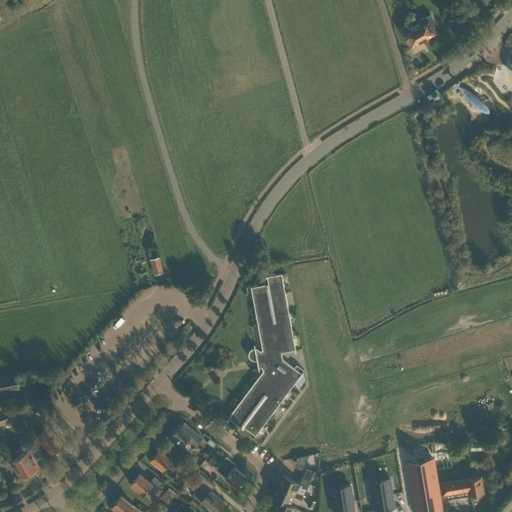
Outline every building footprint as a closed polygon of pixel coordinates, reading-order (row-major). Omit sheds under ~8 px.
[(415,25),(423,41),(428,38),(427,37),(435,33),(431,27),(436,24),(431,14),(420,20),(421,22),(415,25)] [(423,41),(415,25),(408,29),(410,31),(404,34),(411,47),(419,42),(419,43),(423,41)] [(460,85),(458,87),(463,94),(467,98),(470,102),(476,106),(479,109),(482,110),(485,111),(487,111),(488,110),(488,109),(488,108),(487,106),(486,104),(485,103),(484,101),(480,98),(476,95),(472,92),(469,89),(464,87),(460,85)] [(158,257),(151,259),(155,274),(162,272),(158,257)] [(296,365),(294,367),(283,359),(281,352),(296,350),(282,273),(267,276),(268,284),(252,287),(251,284),(250,284),(251,287),(250,287),(250,288),(251,287),(262,352),(260,352),(260,351),(259,350),(258,349),(257,348),(256,348),(255,348),(254,348),(253,348),(252,348),(251,349),(250,350),(249,352),(249,353),(248,354),(249,355),(249,356),(249,357),(250,358),(251,359),(253,360),(254,360),(255,360),(256,360),(257,360),(257,364),(263,363),(264,366),(262,367),(263,371),(228,417),(228,416),(227,417),(228,417),(227,419),(227,420),(229,418),(240,426),(241,425),(255,435),(301,374),(302,374),(303,374),(302,373),(303,371),(304,370),(296,365)] [(19,377),(20,383),(36,380),(34,374),(19,377)] [(15,375),(0,378),(0,391),(18,387),(15,375)] [(26,397),(13,400),(14,406),(27,403),(26,397)] [(37,411),(33,403),(18,412),(23,419),(37,411)] [(0,424),(17,419),(13,409),(0,413),(0,424)] [(182,444),(185,442),(187,438),(196,445),(203,438),(184,422),(181,425),(179,424),(171,435),(182,444)] [(58,437),(47,426),(36,437),(52,453),(62,443),(57,438),(58,437)] [(20,477),(39,466),(29,449),(23,453),(18,456),(10,460),(20,477)] [(168,456),(159,449),(150,459),(163,470),(167,465),(172,469),(182,458),(173,450),(168,456)] [(222,454),(217,450),(207,462),(212,466),(222,454)] [(296,460),(305,464),(310,455),(298,457),(296,460)] [(236,465),(225,456),(215,469),(237,487),(246,476),(234,466),(236,465)] [(433,458),(408,462),(409,473),(411,482),(415,511),(425,511),(442,509),(440,499),(437,483),(433,458)] [(283,475),(277,486),(295,494),(294,496),(301,500),(303,495),(296,492),(299,485),(306,489),(309,484),(315,471),(307,468),(301,481),(300,483),(283,475)] [(140,472),(131,483),(144,494),(149,488),(155,492),(162,483),(154,476),(150,481),(140,472)] [(215,511),(216,511),(225,502),(211,490),(215,485),(200,472),(189,484),(196,490),(193,494),(215,511)] [(467,478),(441,483),(443,495),(455,493),(455,497),(484,492),(481,477),(467,479),(467,478)] [(381,486),(371,488),(375,510),(395,507),(390,479),(380,481),(381,486)] [(277,486),(272,497),(278,499),(290,505),(294,496),(295,494),(277,486)] [(342,493),(332,494),(334,511),(354,511),(351,486),(341,487),(342,493)] [(168,503),(176,492),(169,487),(161,497),(168,503)] [(134,505),(121,495),(112,506),(119,511),(128,511),(129,511),(139,511),(140,511),(133,505),(134,505)] [(278,499),(273,510),(276,511),(293,511),(296,507),(290,505),(278,499)] [(311,499),(307,505),(312,508),(315,502),(311,499)] [(194,511),(196,509),(190,504),(188,507),(182,502),(174,511),(194,511)]
